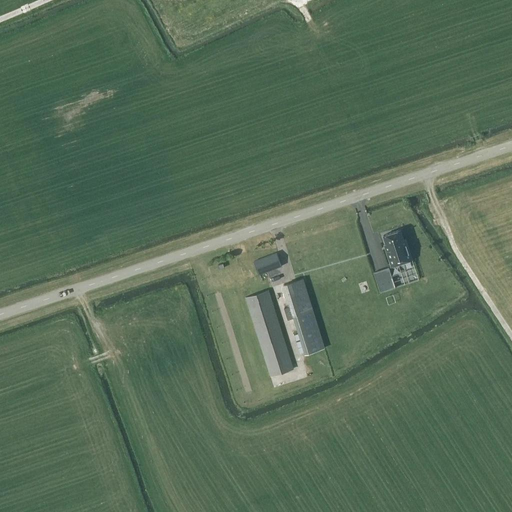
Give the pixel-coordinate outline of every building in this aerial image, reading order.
[(390,267),(413,260),(406,238),(404,239),(401,229),(382,235),(387,250),(385,250),(390,267)] [(259,275),(282,266),(277,252),(253,261),(259,275)] [(389,267),(373,272),(380,292),(395,287),(389,267)] [(304,355),(325,348),(304,278),(283,284),(304,355)] [(269,376),(292,369),(268,291),(245,298),(269,376)]
